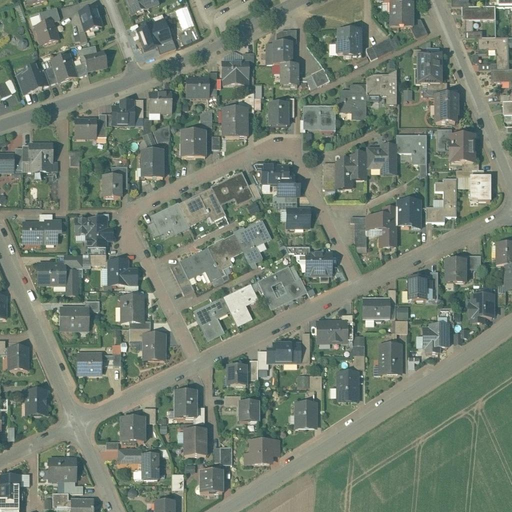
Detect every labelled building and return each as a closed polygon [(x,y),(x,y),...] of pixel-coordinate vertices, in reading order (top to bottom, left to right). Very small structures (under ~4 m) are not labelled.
[(124,0),(131,17),(149,11),(146,2),(144,3),(143,0),(124,0)] [(154,0),(143,0),(144,3),(146,2),(149,11),(157,8),(154,0)] [(405,5),(390,5),(390,30),(410,30),(412,30),(412,25),(412,5),(405,5)] [(96,9),(78,14),(84,34),(102,29),(96,9)] [(469,9),(462,9),(463,23),(496,22),(496,9),(469,9)] [(56,10),(39,16),(42,27),(50,25),(59,23),(59,22),(56,10)] [(164,17),(154,21),(156,26),(166,23),(164,17)] [(421,24),(412,25),(412,30),(410,30),(415,42),(427,36),(421,24)] [(42,27),(35,29),(41,47),(58,42),(54,29),(52,28),(51,28),(50,25),(42,27)] [(153,27),(136,33),(137,33),(144,52),(143,52),(143,53),(161,46),(158,38),(157,38),(153,27)] [(296,32),(287,33),(287,46),(290,46),(296,46),(296,32)] [(280,33),(276,36),(276,46),(287,46),(287,33),(280,33)] [(359,33),(337,33),(337,47),(336,47),(336,57),(343,57),(343,60),(351,60),(351,57),(360,57),(359,33)] [(389,40),(377,46),(383,57),(395,52),(389,40)] [(483,40),(478,41),(479,56),(473,56),(472,61),(474,65),(479,65),(479,57),(488,56),(488,52),(489,52),(489,51),(496,51),(497,66),(509,66),(508,40),(483,40)] [(276,46),(273,46),(273,68),(280,68),(290,67),(290,46),(276,46)] [(377,46),(371,48),(377,60),(383,57),(377,46)] [(103,55),(96,56),(95,48),(82,51),(85,65),(87,73),(106,69),(103,55)] [(377,60),(371,48),(365,51),(366,54),(370,64),(377,60)] [(236,54),(224,58),(224,64),(236,64),(236,54)] [(254,55),(242,55),(243,64),(243,70),(248,70),(248,74),(253,74),(254,55)] [(68,57),(51,63),(54,72),(58,84),(58,85),(75,79),(76,79),(72,69),(68,57)] [(426,58),(417,58),(417,73),(419,73),(419,86),(426,86),(426,92),(430,92),(430,86),(439,86),(439,85),(439,58),(426,58)] [(224,64),(222,64),(222,76),(221,77),(222,79),(223,79),(222,81),(223,81),(235,81),(243,81),(243,70),(243,64),(236,64),(224,64)] [(85,65),(72,69),(76,79),(75,79),(75,80),(87,76),(87,73),(85,65)] [(290,67),(280,68),(280,89),(297,89),(296,68),(290,67)] [(33,70),(24,73),(25,74),(17,77),(24,96),(32,94),(41,91),(41,90),(35,75),(33,70)] [(323,71),(311,77),(317,90),(329,84),(323,71)] [(511,71),(509,72),(497,72),(492,72),(492,84),(502,84),(502,83),(510,83),(510,98),(511,98),(511,71)] [(54,72),(44,75),(49,87),(58,84),(54,72)] [(43,73),(35,75),(41,90),(49,87),(44,75),(43,73)] [(388,77),(373,77),(366,81),(366,88),(366,97),(366,100),(367,100),(367,97),(372,96),(381,96),(381,99),(386,99),(386,107),(396,108),(396,73),(388,77)] [(216,75),(207,75),(207,82),(208,82),(208,91),(216,91),(216,75)] [(311,77),(304,80),(310,93),(317,90),(311,77)] [(207,82),(186,82),(186,100),(208,99),(208,91),(208,82),(207,82)] [(11,95),(5,84),(0,86),(0,88),(6,99),(11,95)] [(350,88),(350,96),(341,97),(341,103),(341,112),(341,113),(353,113),(353,121),(365,121),(365,97),(366,97),(366,88),(350,88)] [(403,101),(412,101),(412,91),(404,91),(403,101)] [(171,96),(148,96),(149,115),(171,115),(171,96)] [(238,112),(224,112),(224,126),(222,126),(222,127),(224,127),(224,140),(246,140),(246,115),(246,98),(238,101),(238,102),(238,112)] [(447,99),(435,99),(437,99),(438,117),(435,117),(435,126),(454,126),(454,118),(456,118),(456,99),(447,99)] [(294,101),(285,101),(285,107),(286,107),(286,120),(294,120),(294,101)] [(120,109),(111,109),(112,128),(133,128),(133,123),(133,103),(128,103),(128,104),(120,104),(120,109)] [(143,103),(133,103),(133,123),(143,123),(143,121),(143,103)] [(511,103),(510,104),(503,104),(503,117),(511,117),(511,103)] [(285,107),(269,107),(269,129),(286,129),(286,120),(286,107),(285,107)] [(211,111),(200,116),(200,124),(203,124),(203,130),(204,130),(211,130),(211,111)] [(335,111),(305,111),(305,130),(335,130),(335,112),(335,111)] [(106,117),(98,117),(98,122),(95,122),(95,132),(105,132),(105,140),(106,140),(106,117)] [(151,121),(143,121),(143,123),(143,138),(151,135),(151,121)] [(95,122),(74,122),(74,141),(96,141),(96,140),(95,132),(95,122)] [(200,135),(181,135),(181,160),(204,160),(204,130),(203,130),(203,124),(200,124),(200,135)] [(169,128),(153,134),(157,146),(169,142),(169,128)] [(95,132),(96,140),(105,140),(105,132),(95,132)] [(451,132),(436,132),(436,154),(450,154),(450,139),(451,139),(451,132)] [(426,138),(396,138),(396,149),(396,156),(411,156),(411,167),(426,167),(426,138)] [(451,139),(450,139),(450,154),(450,166),(465,166),(473,166),(473,165),(473,139),(451,139)] [(52,147),(28,147),(28,148),(28,165),(35,165),(35,174),(49,174),(49,173),(49,165),(52,165),(52,147)] [(396,149),(384,149),(384,151),(366,152),(366,157),(366,178),(367,178),(367,170),(384,170),(384,176),(394,176),(395,178),(396,178),(396,156),(396,149)] [(22,151),(15,151),(15,157),(12,157),(12,166),(22,166),(22,165),(22,151)] [(79,154),(70,155),(70,168),(79,168),(79,154)] [(162,154),(141,154),(141,173),(144,173),(144,181),(162,181),(162,154)] [(12,157),(0,157),(0,174),(12,175),(12,166),(12,157)] [(356,160),(349,160),(349,163),(341,163),(341,166),(335,166),(335,172),(335,178),(335,184),(335,189),(348,189),(348,179),(365,180),(365,178),(366,178),(366,157),(356,157),(356,160)] [(263,168),(261,168),(261,172),(261,188),(262,188),(262,184),(269,184),(269,188),(277,188),(287,188),(288,179),(288,169),(263,168)] [(127,169),(115,169),(116,179),(120,179),(120,185),(124,185),(127,185),(127,169)] [(261,172),(255,172),(254,173),(249,176),(254,188),(261,188),(261,172)] [(240,177),(212,191),(219,207),(233,200),(231,197),(237,194),(242,204),(251,200),(247,189),(240,177)] [(116,179),(103,179),(103,201),(120,200),(120,185),(120,179),(116,179)] [(291,179),(288,179),(287,188),(277,188),(277,199),(284,199),(284,198),(296,199),(296,192),(294,192),(294,186),(291,179)] [(472,179),(469,179),(469,180),(470,200),(477,200),(477,204),(490,204),(489,179),(472,179)] [(456,182),(442,182),(442,185),(434,185),(434,194),(443,194),(443,210),(426,210),(426,225),(444,225),(444,220),(456,220),(456,182)] [(335,184),(323,183),(322,192),(335,192),(335,189),(335,184)] [(253,186),(247,189),(251,200),(253,203),(260,199),(253,186)] [(211,192),(184,205),(185,208),(193,223),(194,223),(211,215),(215,223),(225,218),(219,207),(212,191),(211,190),(211,191),(211,192)] [(247,209),(251,216),(259,211),(255,204),(247,209)] [(284,204),(280,204),(280,213),(286,213),(286,212),(296,212),(296,205),(284,204)] [(420,204),(396,204),(396,211),(396,224),(411,224),(411,231),(420,231),(420,204)] [(177,207),(151,220),(154,225),(159,237),(174,230),(176,235),(188,229),(177,207)] [(193,223),(185,208),(180,211),(178,207),(177,207),(188,229),(195,226),(194,223),(193,223)] [(396,224),(396,211),(383,211),(383,220),(366,220),(366,226),(366,231),(366,232),(382,232),(382,249),(396,249),(396,224)] [(296,212),(286,212),(286,213),(286,230),(308,230),(309,212),(296,212)] [(52,216),(39,216),(39,225),(39,226),(43,226),(44,226),(52,226),(52,224),(52,216)] [(94,222),(75,222),(75,237),(76,237),(76,234),(87,234),(87,250),(90,250),(90,257),(105,257),(106,257),(105,243),(111,243),(111,231),(106,231),(106,223),(106,222),(94,222)] [(52,224),(52,226),(44,226),(44,245),(56,245),(56,236),(59,236),(59,224),(52,224)] [(261,224),(234,237),(242,254),(248,266),(255,263),(258,261),(255,254),(260,252),(262,252),(264,251),(265,249),(263,245),(270,241),(261,224)] [(39,225),(22,225),(22,245),(44,245),(44,226),(43,226),(39,226),(39,225)] [(153,240),(159,237),(154,225),(148,228),(153,240)] [(234,237),(207,250),(221,279),(225,278),(224,275),(223,275),(222,272),(228,270),(225,264),(226,263),(226,262),(242,254),(234,237)] [(366,237),(354,238),(354,249),(366,249),(366,237)] [(511,246),(496,247),(496,269),(508,269),(510,269),(510,263),(511,262),(511,246)] [(221,279),(207,250),(179,264),(182,270),(185,276),(187,281),(206,272),(212,284),(221,279)] [(310,256),(305,256),(305,265),(308,265),(308,278),(330,278),(330,256),(320,256),(310,256)] [(82,257),(69,257),(69,270),(82,270),(82,257)] [(105,257),(90,257),(90,268),(105,268),(105,257)] [(480,259),(463,259),(463,263),(464,264),(464,272),(480,272),(480,259)] [(463,263),(445,263),(445,286),(464,286),(464,272),(464,264),(463,263)] [(127,264),(108,264),(108,287),(127,287),(127,275),(127,264)] [(179,264),(170,269),(172,275),(182,270),(179,264)] [(64,267),(40,267),(40,286),(64,286),(64,276),(64,267)] [(182,270),(172,275),(175,280),(185,276),(182,270)] [(288,270),(257,284),(264,298),(272,294),(276,301),(287,296),(283,289),(294,283),(288,270)] [(135,272),(131,272),(129,273),(129,275),(127,275),(127,287),(135,287),(136,286),(136,273),(135,272)] [(76,274),(67,274),(67,276),(64,276),(64,286),(67,286),(67,297),(76,297),(76,274)] [(437,275),(430,275),(430,282),(430,291),(425,292),(425,295),(437,295),(437,275)] [(185,276),(175,280),(178,286),(188,281),(187,281),(185,276)] [(188,281),(178,286),(181,292),(191,287),(188,281)] [(305,291),(300,281),(294,283),(300,294),(305,291)] [(430,282),(408,282),(408,293),(411,293),(411,302),(425,302),(425,295),(425,292),(430,291),(430,282)] [(294,283),(283,289),(287,296),(276,301),(272,294),(264,298),(271,312),(301,297),(300,294),(294,283)] [(191,287),(181,292),(184,298),(194,293),(191,287)] [(250,288),(223,301),(228,311),(236,329),(251,322),(244,308),(257,302),(250,288)] [(498,291),(479,291),(479,300),(491,300),(491,305),(497,305),(497,296),(498,296),(498,291)] [(140,300),(121,300),(121,325),(124,325),(129,325),(142,325),(142,324),(142,314),(140,314),(140,300)] [(479,300),(472,300),(472,310),(468,310),(468,321),(472,321),(482,321),(491,321),(491,305),(491,300),(479,300)] [(223,301),(194,315),(207,343),(222,336),(214,318),(228,311),(223,301)] [(388,302),(365,302),(365,321),(389,321),(389,308),(389,302),(388,302)] [(99,303),(85,303),(85,310),(85,314),(87,314),(99,314),(99,303)] [(408,320),(408,308),(396,308),(396,320),(408,320)] [(85,310),(72,310),(72,312),(61,312),(61,310),(60,310),(60,332),(73,332),(73,331),(87,331),(87,314),(85,314),(85,310)] [(453,311),(437,311),(437,318),(445,318),(445,327),(453,327),(453,311)] [(352,317),(341,318),(341,325),(346,325),(346,344),(352,343),(352,317)] [(407,323),(395,323),(395,336),(407,336),(407,323)] [(341,325),(326,325),(326,328),(316,328),(317,344),(346,344),(346,325),(341,325)] [(428,333),(438,351),(446,351),(446,329),(430,329),(430,332),(428,333)] [(129,331),(129,344),(144,344),(144,337),(149,337),(149,331),(148,331),(129,331)] [(453,347),(463,346),(462,339),(470,339),(470,331),(460,332),(461,335),(453,336),(453,347)] [(438,351),(428,333),(423,333),(423,351),(425,351),(425,356),(438,356),(438,351)] [(149,337),(144,337),(144,344),(144,362),(163,362),(163,337),(149,337)] [(299,346),(273,346),(273,366),(299,366),(299,346)] [(364,348),(352,348),(352,359),(356,359),(356,372),(364,372),(364,348)] [(400,348),(379,348),(379,375),(400,375),(400,348)] [(26,350),(8,350),(8,372),(27,372),(27,363),(26,363),(26,350)] [(100,357),(79,357),(79,376),(100,376),(100,357)] [(245,369),(227,369),(227,380),(229,380),(230,389),(245,389),(245,369)] [(357,375),(337,375),(337,403),(357,403),(357,375)] [(321,378),(309,378),(309,393),(321,392),(321,378)] [(46,394),(26,394),(26,417),(46,417),(46,394)] [(195,394),(175,394),(175,421),(194,421),(195,421),(195,412),(195,394)] [(240,399),(224,399),(224,408),(239,408),(239,405),(240,405),(240,399)] [(240,405),(239,405),(239,408),(239,425),(257,425),(257,405),(240,405)] [(314,407),(296,407),(296,430),(314,430),(314,407)] [(155,410),(142,411),(142,421),(142,426),(143,426),(155,426),(155,410)] [(204,412),(195,412),(195,421),(194,421),(194,427),(195,427),(204,427),(204,412)] [(142,421),(121,421),(121,445),(143,445),(143,426),(142,426),(142,421)] [(195,433),(183,433),(183,446),(204,446),(204,440),(205,440),(205,433),(195,433)] [(279,459),(279,443),(269,443),(269,444),(269,457),(278,457),(278,459),(279,459)] [(260,444),(258,446),(251,446),(251,466),(269,466),(269,457),(269,444),(260,444)] [(204,446),(183,446),(183,459),(205,459),(205,451),(204,451),(204,446)] [(231,450),(219,450),(219,465),(219,468),(231,468),(231,450)] [(138,460),(138,452),(118,452),(118,460),(138,460)] [(157,458),(142,458),(142,473),(142,483),(157,483),(157,458)] [(75,461),(48,461),(48,482),(63,482),(63,483),(75,483),(75,461)] [(142,483),(142,473),(135,473),(134,474),(134,481),(135,483),(142,483)] [(221,474),(200,474),(200,496),(221,496),(221,474)] [(183,477),(171,477),(171,493),(183,493),(183,477)] [(19,479),(0,479),(0,501),(19,501),(19,479)] [(0,501),(0,511),(5,511),(5,506),(19,506),(19,501),(0,501)] [(92,511),(93,503),(71,503),(71,510),(70,511),(92,511)]
